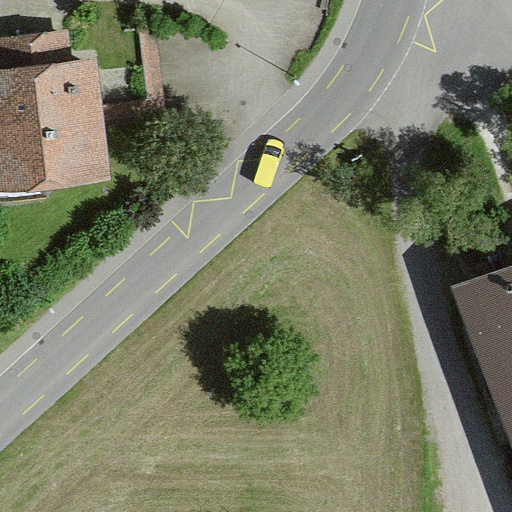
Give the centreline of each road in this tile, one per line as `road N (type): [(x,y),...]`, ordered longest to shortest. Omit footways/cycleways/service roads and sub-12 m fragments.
road 1 (tertiary): [(0,415),(324,115),(373,54),(394,0)]
road 2 (track): [(373,54),(467,495),(479,511)]
